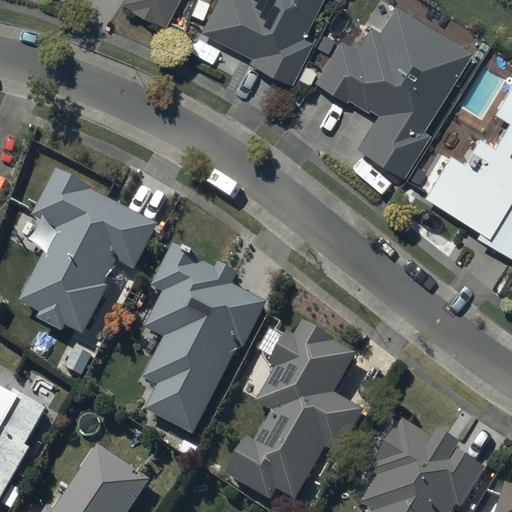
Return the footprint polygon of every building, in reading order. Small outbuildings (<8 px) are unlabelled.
[(118,0),(119,0),(165,22),(175,0),(118,0)] [(300,34),(317,0),(212,0),(198,28),(249,53),(247,57),(289,78),(309,38),(300,34)] [(470,49),(395,2),(379,29),(368,22),(354,45),(339,35),(312,79),(346,100),(348,96),(368,109),(369,106),(377,111),(356,144),(401,172),(427,130),(422,127),(470,49)] [(447,152),(422,192),(476,226),(472,232),(511,257),(511,76),(491,109),(506,118),(492,141),(478,132),(461,160),(447,152)] [(159,225),(56,171),(34,219),(42,223),(31,246),(47,253),(23,304),(43,313),(39,321),(64,333),(66,328),(86,338),(110,288),(107,287),(118,264),(136,273),(159,225)] [(158,388),(146,411),(195,437),(241,349),(245,351),(269,305),(236,287),(241,276),(222,265),(219,270),(175,247),(152,289),(164,295),(146,330),(166,341),(145,381),(158,388)] [(249,438),(227,475),(274,504),(281,492),(296,502),(327,450),(338,456),(364,412),(336,395),(358,357),(334,342),(335,340),(306,323),(296,338),(290,334),(271,366),(277,370),(257,403),(274,414),(257,442),(249,438)] [(0,510),(33,452),(28,449),(49,411),(19,393),(16,398),(0,389),(0,510)] [(455,511),(457,509),(462,511),(488,470),(460,453),(464,446),(440,431),(435,440),(405,421),(401,428),(399,427),(370,472),(379,478),(362,505),(373,511),(455,511)] [(132,511),(152,482),(98,448),(57,511),(51,507),(47,511),(132,511)] [(511,511),(511,487),(508,486),(499,511),(511,511)]
